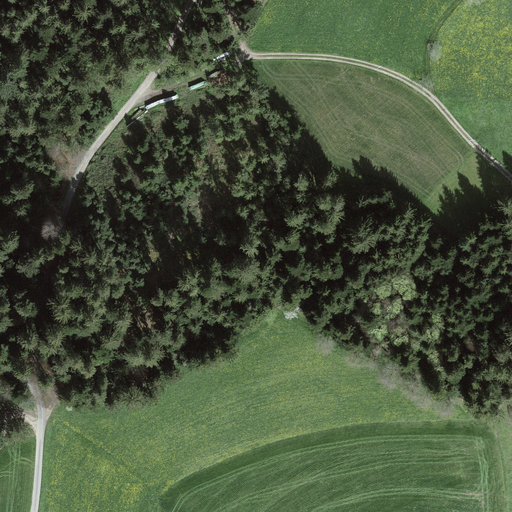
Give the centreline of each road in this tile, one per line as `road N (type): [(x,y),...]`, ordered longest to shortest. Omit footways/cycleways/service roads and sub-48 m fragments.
road 1 (track): [(41,423),(64,386),(167,307),(299,176),(300,141),(249,87),(236,58)]
road 2 (track): [(126,106),(236,58),(329,56),(408,79),(511,181)]
road 3 (track): [(194,0),(73,185),(43,287),(30,380)]
